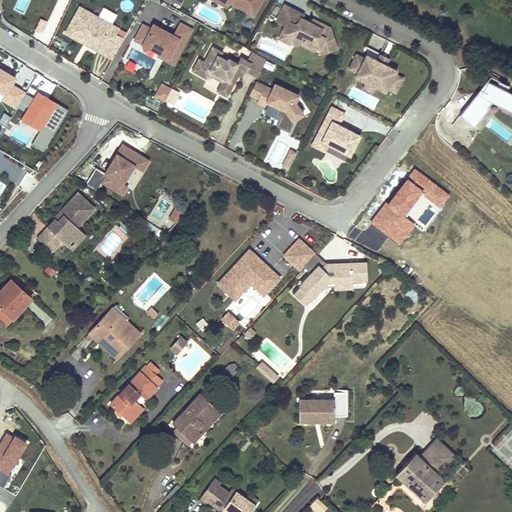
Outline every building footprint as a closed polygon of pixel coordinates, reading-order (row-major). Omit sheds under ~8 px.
[(229,0),(230,0),(229,2),(253,15),(261,0),(229,0)] [(335,48),(329,27),(319,22),(317,26),(310,23),(301,18),(303,14),(284,5),(276,20),(286,25),(283,31),(291,35),(293,43),(301,41),(311,46),(312,44),(318,47),(320,53),(335,48)] [(114,34),(118,28),(79,7),(65,33),(84,43),(85,40),(98,47),(97,50),(112,59),(123,39),(114,34)] [(46,23),(39,19),(34,31),(41,34),(46,23)] [(180,49),(190,29),(179,23),(172,35),(160,29),(158,34),(150,29),(142,25),(134,40),(142,44),(144,49),(149,47),(158,52),(156,55),(161,58),(162,55),(167,58),(174,46),(180,49)] [(160,29),(152,25),(150,29),(158,34),(160,29)] [(293,43),(291,35),(283,31),(279,38),(290,44),(293,43)] [(98,47),(85,40),(84,43),(97,50),(98,47)] [(318,47),(312,44),(311,46),(301,41),(302,45),(313,50),(318,47)] [(162,55),(161,58),(172,64),(180,49),(174,46),(167,58),(162,55)] [(223,56),(212,51),(205,66),(199,64),(193,76),(210,84),(212,80),(224,86),(223,87),(231,91),(238,77),(237,77),(238,73),(240,74),(241,70),(257,78),(264,62),(251,56),(248,62),(242,59),(239,66),(229,61),(228,64),(221,60),(223,56)] [(378,56),(367,51),(366,54),(376,60),(378,56)] [(253,52),(251,56),(264,62),(266,59),(253,52)] [(397,70),(386,65),(388,61),(378,56),(376,60),(366,54),(364,58),(356,53),(348,69),(356,73),(354,77),(365,82),(368,77),(377,81),(374,87),(385,92),(387,89),(395,93),(403,78),(395,73),(397,70)] [(272,69),(274,63),(266,60),(263,66),(272,69)] [(17,78),(0,68),(0,100),(17,110),(26,93),(13,86),(17,78)] [(377,81),(368,77),(365,82),(362,88),(371,93),(374,87),(377,81)] [(467,105),(459,115),(473,125),(492,101),(506,107),(505,109),(511,112),(511,94),(506,91),(508,86),(498,81),(496,86),(486,82),(480,96),(467,105)] [(258,99),(264,87),(255,82),(249,95),(258,99)] [(164,100),(170,89),(161,84),(155,95),(164,100)] [(294,103),(298,96),(274,84),(272,90),(264,87),(258,99),(256,103),(265,107),(266,103),(278,108),(275,116),(280,118),(276,127),(289,133),(295,120),(303,115),(294,103)] [(227,99),(231,91),(223,87),(219,95),(227,99)] [(176,91),(171,88),(170,89),(164,100),(170,103),(176,91)] [(58,105),(40,95),(24,123),(43,133),(58,105)] [(345,162),(359,136),(338,125),(343,114),(331,107),(312,145),(345,162)] [(122,183),(133,165),(142,170),(148,160),(122,144),(104,173),(95,167),(85,184),(97,191),(102,182),(121,194),(126,186),(122,183)] [(291,161),(295,154),(290,151),(286,159),(291,161)] [(287,169),(291,161),(286,159),(282,166),(287,169)] [(440,189),(414,170),(388,205),(386,203),(372,221),(399,241),(414,221),(405,215),(422,192),(432,200),(440,189)] [(94,208),(77,192),(62,207),(64,208),(67,211),(57,220),(55,218),(36,238),(50,251),(61,240),(65,244),(79,229),(76,226),(94,208)] [(57,220),(67,211),(64,208),(55,218),(57,220)] [(123,223),(119,228),(125,234),(129,229),(123,223)] [(71,249),(85,234),(79,229),(65,244),(71,249)] [(300,239),(285,255),(301,270),(316,254),(300,239)] [(247,247),(244,251),(253,260),(257,256),(247,247)] [(263,290),(278,275),(257,256),(253,260),(244,251),(219,277),(232,288),(240,279),(245,284),(248,280),(250,278),(263,290)] [(367,280),(367,263),(336,263),(337,267),(332,267),(328,263),(317,253),(305,266),(312,273),(302,284),(303,286),(296,293),(307,303),(324,286),(329,281),(352,281),(367,280)] [(49,266),(44,271),(53,278),(57,272),(49,266)] [(219,277),(216,281),(233,296),(245,284),(240,279),(232,288),(219,277)] [(250,278),(248,280),(262,292),(263,290),(250,278)] [(28,298),(7,279),(0,286),(0,309),(9,318),(28,298)] [(413,301),(418,296),(411,288),(405,292),(413,301)] [(155,319),(160,314),(153,307),(148,312),(155,319)] [(137,334),(110,308),(106,313),(133,339),(137,334)] [(0,321),(4,324),(9,318),(0,309),(0,321)] [(237,319),(227,309),(221,316),(231,325),(237,319)] [(117,356),(125,347),(133,339),(106,313),(90,330),(117,356)] [(255,331),(250,326),(243,333),(248,338),(255,331)] [(117,356),(90,330),(86,334),(114,360),(117,356)] [(180,337),(171,349),(177,354),(187,342),(180,337)] [(279,375),(262,360),(257,366),(273,381),(279,375)] [(151,361),(109,405),(126,420),(139,407),(133,401),(139,394),(146,400),(162,382),(156,376),(161,370),(151,361)] [(239,366),(235,362),(231,362),(220,375),(226,380),(239,366)] [(336,416),(347,416),(348,393),(335,393),(335,399),(301,398),(301,423),(314,423),(314,419),(322,419),(322,423),(335,423),(336,416)] [(203,432),(198,427),(203,422),(205,424),(218,410),(200,394),(173,424),(176,427),(192,441),(193,442),(203,432)] [(131,424),(143,411),(139,407),(126,420),(131,424)] [(192,441),(176,427),(172,431),(188,446),(192,441)] [(12,435),(7,432),(0,442),(0,467),(6,472),(25,443),(27,440),(14,432),(12,435)] [(443,474),(459,456),(438,438),(422,455),(418,451),(397,475),(426,502),(447,479),(443,474)] [(234,492),(231,496),(217,486),(218,484),(212,479),(197,500),(205,505),(206,503),(218,511),(219,511),(222,508),(227,511),(238,511),(246,501),(234,492)] [(318,511),(323,511),(329,505),(323,500),(319,496),(311,505),(318,511)]
